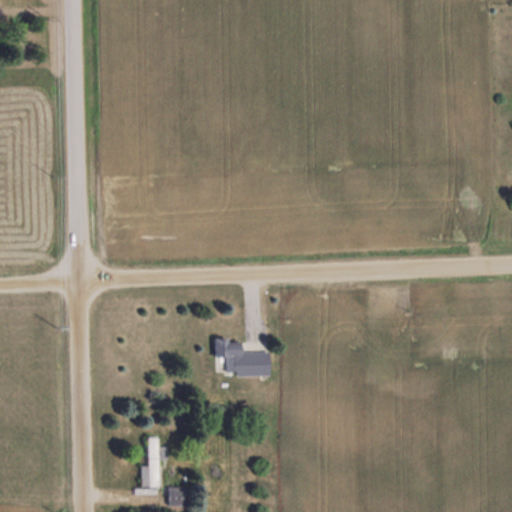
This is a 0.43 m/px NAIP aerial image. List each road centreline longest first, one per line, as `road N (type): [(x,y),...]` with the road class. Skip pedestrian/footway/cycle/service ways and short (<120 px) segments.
road 1 (residential): [(511,263),(0,283)]
road 2 (residential): [(80,511),(76,0)]
